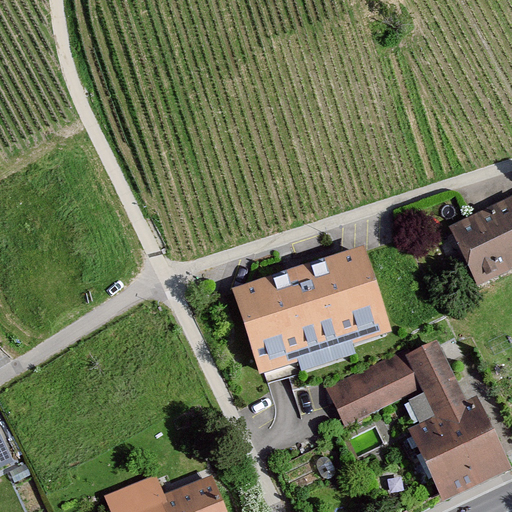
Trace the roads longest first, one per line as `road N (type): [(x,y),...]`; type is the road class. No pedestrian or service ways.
road 1 (residential): [(511,165),(163,276)]
road 2 (track): [(55,0),(75,89),(163,276)]
road 3 (residential): [(163,276),(274,511)]
road 4 (residential): [(163,276),(0,378)]
